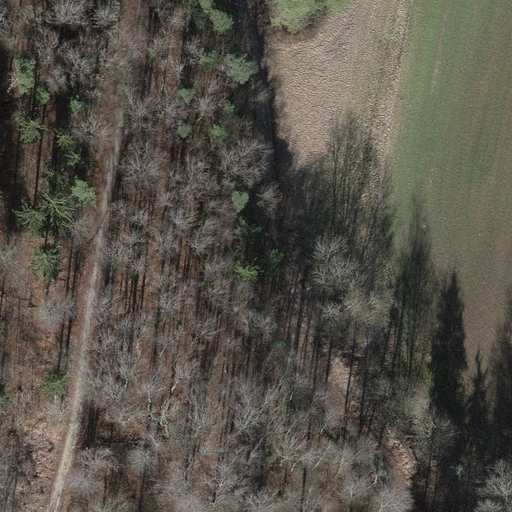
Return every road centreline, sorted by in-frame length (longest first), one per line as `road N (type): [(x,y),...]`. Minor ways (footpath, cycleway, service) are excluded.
road 1 (track): [(414,511),(303,352),(284,279),(278,81),(250,0)]
road 2 (track): [(142,0),(103,206),(72,481),(60,511)]
